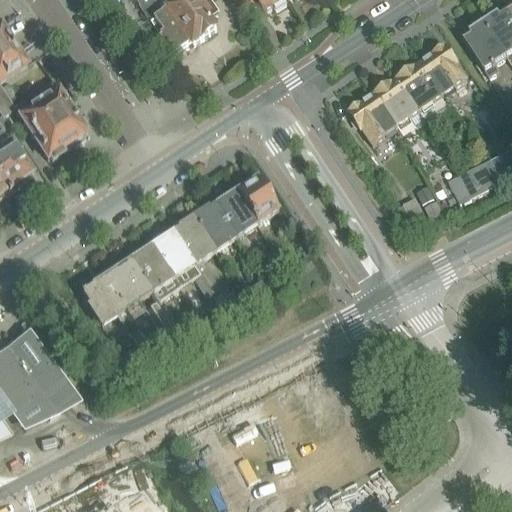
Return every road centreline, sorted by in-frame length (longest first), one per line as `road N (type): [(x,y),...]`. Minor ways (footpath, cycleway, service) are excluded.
road 1 (tertiary): [(0,494),(377,301)]
road 2 (residential): [(399,290),(295,133),(263,101)]
road 3 (residential): [(263,101),(274,148),(377,301)]
road 4 (residential): [(154,175),(40,0)]
road 5 (tertiary): [(154,175),(0,282)]
road 6 (tertiary): [(418,0),(263,101)]
road 7 (residential): [(377,301),(440,380),(472,391)]
road 8 (tertiary): [(263,101),(154,175)]
road 9 (tertiary): [(399,290),(511,231)]
road 10 (residential): [(472,391),(399,290)]
